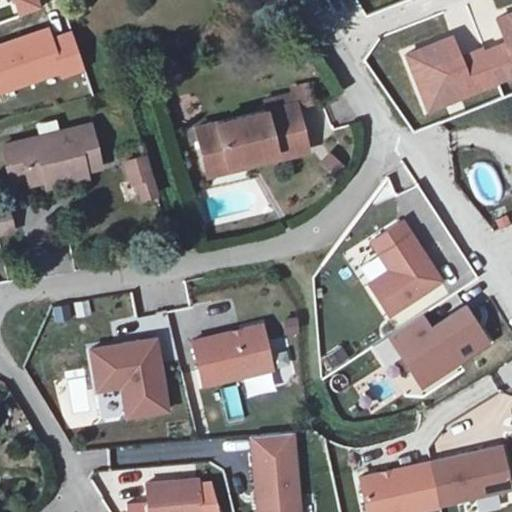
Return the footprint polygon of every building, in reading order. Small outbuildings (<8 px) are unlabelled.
[(300,97),(198,124),(209,166),(276,149),(279,160),(314,150),(300,97)] [(97,118),(0,144),(0,158),(6,183),(27,178),(28,186),(112,165),(97,118)] [(153,188),(140,145),(120,151),(128,175),(133,174),(138,193),(153,188)] [(0,235),(16,233),(13,210),(0,212),(0,235)] [(369,243),(389,272),(367,287),(388,317),(440,282),(400,223),(369,243)] [(206,383),(276,366),(265,323),(196,339),(206,383)] [(119,380),(124,412),(164,405),(152,334),(87,345),(94,385),(119,380)] [(364,366),(395,413),(432,389),(436,395),(469,373),(444,336),(408,359),(398,344),(364,366)] [(301,511),(294,430),(251,434),(258,511),(301,511)] [(442,498),(511,481),(502,440),(433,456),(442,498)] [(370,511),(389,511),(443,500),(442,498),(433,456),(361,473),(370,511)] [(150,511),(203,511),(200,478),(148,484),(150,511)]
